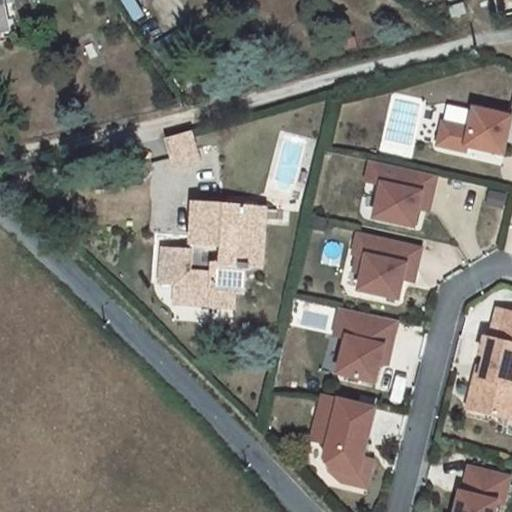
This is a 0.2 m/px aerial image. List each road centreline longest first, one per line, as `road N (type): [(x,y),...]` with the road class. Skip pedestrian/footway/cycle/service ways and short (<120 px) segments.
road 1 (unclassified): [(0,171),(511,37)]
road 2 (tertiary): [(302,511),(0,217)]
road 3 (residential): [(511,275),(493,271),(447,292),(388,511)]
